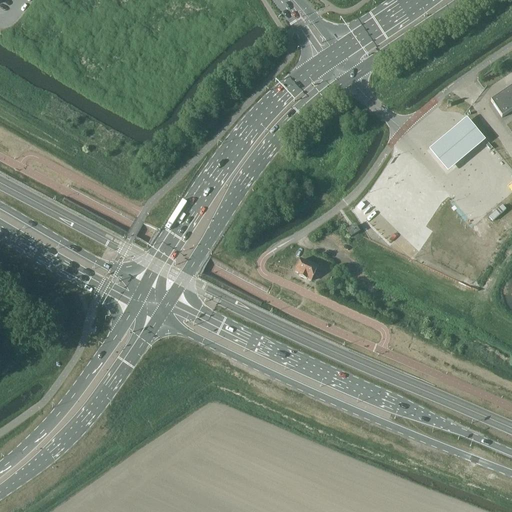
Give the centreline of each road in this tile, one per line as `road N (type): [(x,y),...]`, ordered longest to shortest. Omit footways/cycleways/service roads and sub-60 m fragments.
road 1 (secondary): [(157,318),(389,426),(511,473)]
road 2 (secondary): [(511,453),(170,300)]
road 3 (primary): [(325,62),(244,135),(144,287)]
road 4 (primary): [(170,300),(261,157),(299,114),(349,77)]
road 5 (primary): [(0,489),(82,418),(157,318)]
road 6 (primary): [(135,306),(52,420),(0,466)]
road 7 (secondary): [(144,287),(0,208)]
road 8 (secondary): [(0,230),(135,306)]
road 9 (primary): [(349,77),(464,0)]
